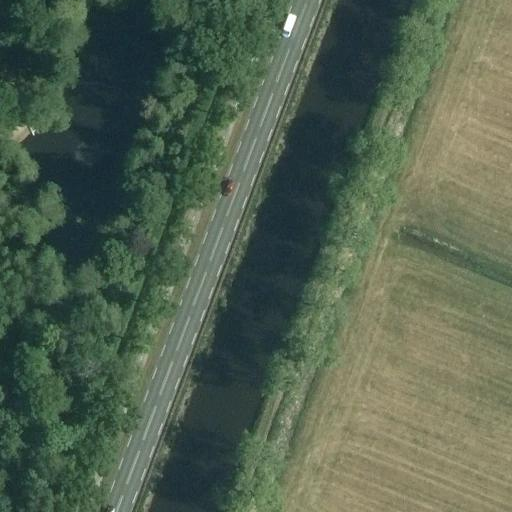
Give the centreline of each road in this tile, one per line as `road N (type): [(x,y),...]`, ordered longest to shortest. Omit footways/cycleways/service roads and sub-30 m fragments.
road 1 (track): [(428,0),(237,511)]
road 2 (primary): [(113,511),(304,0)]
